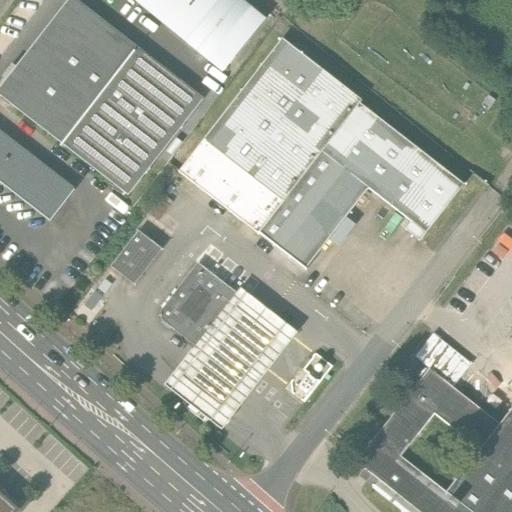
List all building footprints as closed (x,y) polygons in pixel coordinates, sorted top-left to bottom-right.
[(135,0),(222,71),(263,21),(237,0),(135,0)] [(65,7),(0,90),(0,93),(129,193),(195,108),(65,7)] [(282,40),(179,172),(259,234),(305,270),(368,190),(410,223),(405,231),(419,243),(463,186),(359,105),(361,102),(282,40)] [(0,184),(50,223),(74,191),(0,132),(0,184)] [(139,233),(112,268),(134,285),(161,251),(139,233)] [(161,313),(162,321),(199,350),(240,297),(197,265),(161,313)] [(297,334),(240,289),(178,368),(164,386),(221,430),(234,413),(297,334)] [(331,368),(314,354),(286,390),(302,403),(331,368)] [(356,469),(412,511),(472,511),(449,494),(403,459),(437,415),(483,450),(501,426),(431,372),(356,469)] [(483,450),(449,494),(472,511),(511,511),(511,412),(501,426),(483,450)] [(0,511),(17,511),(19,511),(0,493),(0,511)]
